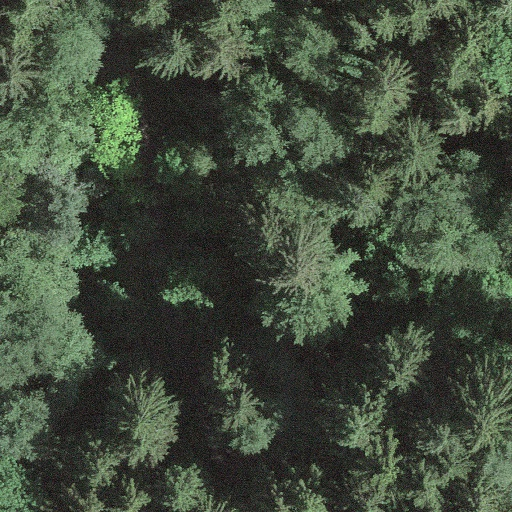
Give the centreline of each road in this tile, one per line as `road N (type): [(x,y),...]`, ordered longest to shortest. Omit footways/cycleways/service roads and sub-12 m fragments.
road 1 (track): [(252,511),(200,395),(155,249),(116,0)]
road 2 (track): [(0,189),(66,120),(118,29)]
